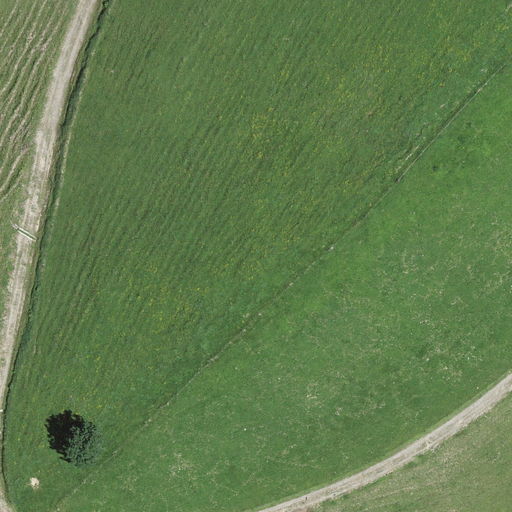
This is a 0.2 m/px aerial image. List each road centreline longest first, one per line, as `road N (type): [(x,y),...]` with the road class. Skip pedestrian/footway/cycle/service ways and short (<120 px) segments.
road 1 (track): [(88,0),(46,141),(0,384)]
road 2 (track): [(275,511),(434,442),(511,380)]
